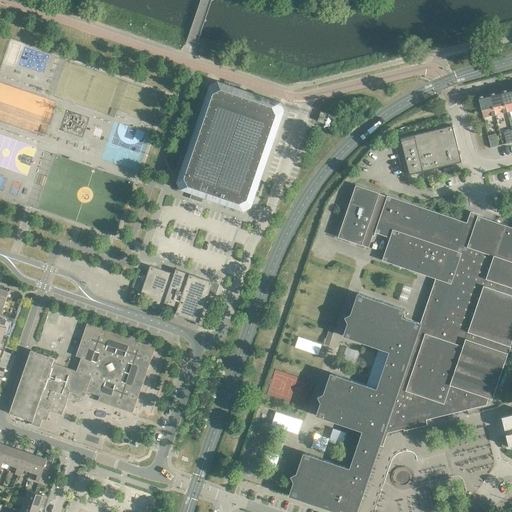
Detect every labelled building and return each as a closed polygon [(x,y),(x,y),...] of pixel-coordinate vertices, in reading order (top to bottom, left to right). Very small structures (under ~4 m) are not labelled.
[(184,190),(191,193),(196,194),(196,192),(207,196),(207,198),(247,212),(254,208),(258,197),(262,198),(267,182),(263,181),(288,111),(284,104),(243,90),(244,86),(233,83),(232,86),(221,82),(213,86),(180,183),(184,190)] [(506,91),(505,90),(503,91),(502,92),(502,93),(507,113),(511,111),(511,90),(507,92),(506,91)] [(495,94),(494,93),(491,93),(491,95),(491,96),(495,115),(507,113),(502,93),(495,95),(495,94)] [(483,97),(482,96),(480,96),(479,98),(479,99),(484,118),(495,115),(491,96),(484,98),(483,97)] [(323,112),(321,112),(317,121),(323,123),(326,113),(323,112)] [(462,162),(453,125),(414,135),(400,138),(409,175),(462,162)] [(496,134),(488,136),(491,147),(499,145),(496,134)] [(405,309),(358,293),(351,314),(346,317),(348,322),(344,336),(389,351),(377,388),(331,373),(324,394),(319,397),(321,402),(317,415),(362,431),(350,468),(304,452),(297,474),(292,476),(294,481),(290,495),(340,511),(356,511),(382,437),(383,434),(403,429),(404,431),(427,425),(426,420),(486,405),(488,398),(492,399),(508,353),(504,352),(506,345),(510,346),(511,340),(511,227),(478,216),(477,218),(474,217),(474,215),(470,213),(467,223),(387,196),(387,197),(379,194),(380,193),(356,185),(338,237),(368,247),(373,236),(374,236),(375,233),(387,237),(388,235),(391,236),(382,260),(435,278),(420,323),(402,317),(405,309)] [(173,274),(153,267),(151,274),(147,273),(140,294),(177,307),(175,314),(198,322),(208,294),(214,297),(218,285),(212,282),(211,282),(205,280),(204,279),(204,280),(189,275),(190,274),(189,274),(187,279),(174,274),(174,273),(173,274)] [(9,291),(0,288),(0,314),(1,315),(9,291)] [(88,322),(83,337),(86,338),(84,342),(81,341),(76,356),(86,359),(84,363),(80,362),(76,371),(53,363),(55,358),(31,350),(9,413),(32,421),(31,424),(39,427),(42,419),(47,421),(50,411),(62,415),(66,405),(63,404),(65,400),(67,401),(70,391),(85,396),(86,391),(100,396),(98,401),(133,413),(138,398),(139,393),(149,364),(151,360),(156,345),(141,340),(137,338),(88,321),(88,322)] [(511,414),(509,415),(501,417),(506,436),(509,447),(511,446),(511,414)] [(15,449),(5,445),(0,460),(0,468),(0,469),(3,462),(10,465),(15,449)] [(25,452),(15,449),(10,465),(17,467),(15,474),(18,475),(25,452)] [(36,456),(25,452),(18,475),(21,476),(23,469),(30,472),(36,456)] [(46,459),(36,456),(30,472),(37,474),(35,481),(39,482),(46,459)] [(18,495),(17,499),(40,506),(44,496),(28,490),(25,498),(18,495)] [(38,511),(40,506),(17,499),(16,502),(23,504),(20,511),(22,511),(38,511)]
